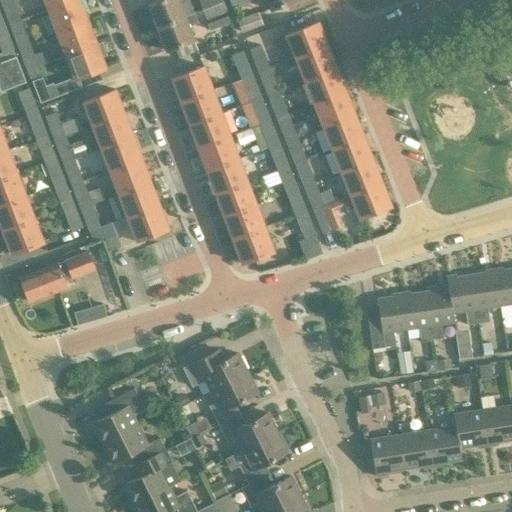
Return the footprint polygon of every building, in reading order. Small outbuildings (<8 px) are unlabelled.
[(12,0),(6,0),(0,3),(9,25),(21,21),(16,9),(12,0)] [(43,0),(48,11),(75,0),(43,0)] [(79,0),(75,0),(48,11),(57,33),(88,21),(79,0)] [(156,0),(146,4),(155,27),(183,17),(194,13),(190,3),(180,8),(176,0),(156,0)] [(197,0),(202,10),(224,1),(223,0),(197,0)] [(253,0),(229,0),(233,9),(254,1),(253,0)] [(293,1),(293,0),(264,0),(269,10),(293,1)] [(202,10),(206,20),(228,12),(224,1),(202,10)] [(258,11),(236,19),(241,33),(262,24),(258,11)] [(183,17),(155,27),(164,51),(192,40),(187,27),(198,23),(194,13),(183,17)] [(226,13),(206,21),(210,30),(230,23),(226,13)] [(21,21),(9,25),(18,48),(29,44),(21,21)] [(88,21),(57,33),(65,56),(97,44),(96,43),(88,21)] [(293,58),(326,45),(316,21),(284,34),(293,58)] [(13,48),(4,24),(0,25),(0,49),(1,52),(0,52),(0,61),(0,62),(15,56),(13,48)] [(231,55),(240,79),(252,74),(238,40),(220,47),(224,58),(231,55)] [(97,44),(65,56),(74,80),(106,68),(101,57),(106,55),(102,41),(96,43),(97,44)] [(258,72),(269,67),(260,43),(248,48),(258,72)] [(29,44),(18,48),(27,71),(38,66),(29,44)] [(293,58),(302,80),(335,68),(326,45),(293,58)] [(0,92),(25,82),(15,56),(0,61),(0,92)] [(38,66),(27,71),(39,104),(77,89),(73,78),(53,85),(52,82),(45,85),(38,66)] [(179,102),(212,90),(202,66),(170,78),(179,102)] [(278,90),(269,67),(258,72),(267,95),(278,90)] [(335,68),(302,80),(311,103),(344,90),(335,68)] [(249,102),(261,97),(252,74),(240,79),(232,82),(238,98),(246,95),(249,102)] [(18,92),(27,116),(38,112),(29,88),(18,92)] [(92,125),(124,113),(115,89),(83,102),(92,125)] [(179,102),(188,125),(220,113),(212,90),(179,102)] [(278,90),(267,95),(276,118),(287,113),(278,90)] [(344,90),(311,103),(321,126),(353,113),(344,90)] [(270,120),(261,97),(249,102),(241,105),(250,127),(251,127),(257,125),(258,124),(270,120)] [(53,140),(65,136),(56,111),(44,116),(53,140)] [(38,112),(27,116),(36,139),(46,134),(38,112)] [(92,125),(101,148),(133,136),(124,113),(92,125)] [(220,113),(188,125),(197,148),(229,136),(220,113)] [(287,113),(276,118),(285,140),(296,136),(287,113)] [(353,113),(321,126),(330,149),(362,136),(353,113)] [(257,125),(251,127),(260,150),(267,147),(279,143),(270,120),(258,124),(257,125)] [(46,134),(36,139),(44,162),(55,157),(46,134)] [(74,158),(65,136),(53,140),(62,163),(74,158)] [(133,136),(101,148),(110,171),(142,159),(133,136)] [(197,148),(206,171),(238,158),(229,136),(197,148)] [(296,136),(285,140),(294,163),(305,158),(296,136)] [(362,136),(330,149),(339,172),(371,159),(362,136)] [(288,165),(279,143),(267,147),(272,160),(276,170),(288,165)] [(7,150),(0,152),(0,178),(16,173),(7,150)] [(55,157),(44,162),(53,185),(64,180),(55,157)] [(74,158),(62,163),(71,186),(83,181),(74,158)] [(238,158),(206,171),(214,194),(246,181),(238,158)] [(305,158),(294,163),(303,186),(314,181),(305,158)] [(118,194),(150,181),(142,159),(110,171),(118,194)] [(348,194),(380,181),(371,159),(339,172),(348,194)] [(285,193),(297,188),(288,165),(276,170),(285,193)] [(0,205),(25,196),(16,173),(0,178),(0,205)] [(64,180),(53,185),(62,208),(73,203),(64,180)] [(80,209),(91,204),(83,181),(71,186),(80,209)] [(118,194),(127,216),(127,217),(159,204),(150,181),(118,194)] [(223,217),(255,204),(246,181),(214,194),(223,217)] [(303,186),(312,209),(324,204),(324,205),(334,201),(330,189),(319,193),(317,187),(314,181),(303,186)] [(390,205),(380,181),(348,194),(357,218),(390,205)] [(285,193),(294,216),(306,211),(297,188),(285,193)] [(0,205),(0,226),(2,231),(33,219),(25,196),(0,205)] [(324,205),(324,204),(312,209),(322,233),(341,225),(335,210),(344,206),(343,205),(348,204),(346,197),(340,198),(324,205)] [(73,203),(62,208),(71,232),(82,227),(73,203)] [(80,209),(89,231),(100,227),(100,226),(91,204),(80,209)] [(159,204),(127,217),(136,240),(168,228),(159,204)] [(223,217),(232,239),(264,227),(255,204),(223,217)] [(306,211),(294,216),(303,239),(316,234),(306,211)] [(384,218),(381,211),(366,216),(369,224),(384,218)] [(33,219),(2,231),(11,254),(43,242),(33,219)] [(100,226),(100,227),(89,231),(93,242),(104,238),(108,251),(120,247),(111,222),(100,226)] [(264,227),(232,239),(241,263),(273,251),(264,227)] [(71,279),(83,274),(94,269),(87,252),(57,264),(56,263),(19,277),(29,302),(66,288),(61,274),(68,271),(71,279)] [(511,266),(493,270),(499,305),(511,303),(511,308),(511,266)] [(470,273),(477,322),(489,321),(486,307),(499,305),(493,270),(470,273)] [(446,277),(453,322),(454,321),(452,312),(464,310),(466,324),(477,322),(470,273),(446,277)] [(424,290),(431,339),(443,337),(440,323),(453,322),(446,277),(447,287),(424,290)] [(400,294),(406,329),(418,327),(420,341),(431,339),(424,290),(400,294)] [(406,329),(400,294),(376,297),(379,315),(367,317),(372,348),(395,344),(393,331),(406,329)] [(95,320),(107,316),(103,303),(91,307),(95,320)] [(482,343),(483,355),(493,353),(491,342),(482,343)] [(471,356),(469,343),(456,345),(458,358),(471,356)] [(205,380),(210,390),(247,372),(237,353),(215,364),(209,353),(182,367),(192,386),(205,380)] [(437,360),(438,370),(447,369),(446,359),(437,360)] [(412,372),(410,360),(400,361),(402,373),(412,372)] [(426,362),(428,372),(437,370),(436,360),(426,362)] [(476,364),(478,376),(487,375),(485,363),(476,364)] [(247,372),(210,390),(216,401),(208,406),(217,424),(239,413),(235,406),(242,402),(240,400),(257,391),(247,372)] [(468,373),(455,375),(456,386),(470,383),(468,373)] [(432,378),(420,380),(421,389),(433,387),(432,378)] [(419,380),(407,382),(408,392),(420,390),(419,380)] [(92,423),(102,443),(138,425),(133,414),(144,408),(134,388),(111,399),(117,410),(92,423)] [(370,395),(371,407),(385,405),(383,392),(370,395)] [(179,396),(174,399),(178,406),(188,401),(179,396)] [(358,397),(361,413),(368,412),(365,396),(358,397)] [(481,408),(487,445),(497,444),(496,441),(511,438),(511,420),(509,404),(481,408)] [(481,408),(453,413),(460,460),(461,459),(459,448),(477,445),(477,447),(487,445),(481,408)] [(243,422),(239,413),(217,424),(227,443),(235,439),(240,450),(277,432),(267,412),(251,421),(250,419),(243,422)] [(426,429),(432,467),(442,465),(441,463),(460,460),(453,413),(452,413),(454,425),(426,429)] [(138,425),(102,443),(112,463),(129,454),(134,465),(165,449),(159,438),(147,443),(138,425)] [(398,434),(404,469),(422,466),(422,468),(432,467),(426,429),(398,434)] [(200,432),(191,436),(196,446),(205,442),(200,432)] [(277,432),(240,450),(246,461),(238,465),(247,484),(248,483),(262,476),(262,477),(263,476),(269,473),(265,465),(272,462),(271,459),(287,451),(277,432)] [(385,472),(404,469),(398,434),(369,439),(375,476),(385,474),(385,472)] [(165,449),(134,465),(140,476),(123,484),(133,504),(169,486),(163,475),(175,470),(171,461),(165,449)] [(262,511),(265,511),(300,495),(290,476),(274,484),(273,481),(266,484),(263,476),(262,477),(262,476),(248,483),(247,484),(240,487),(250,507),(258,502),(262,511)] [(226,492),(220,480),(208,485),(214,498),(226,492)] [(136,511),(194,511),(196,511),(190,499),(186,491),(174,497),(169,486),(133,504),(136,511)] [(308,511),(300,495),(265,511),(308,511)]
